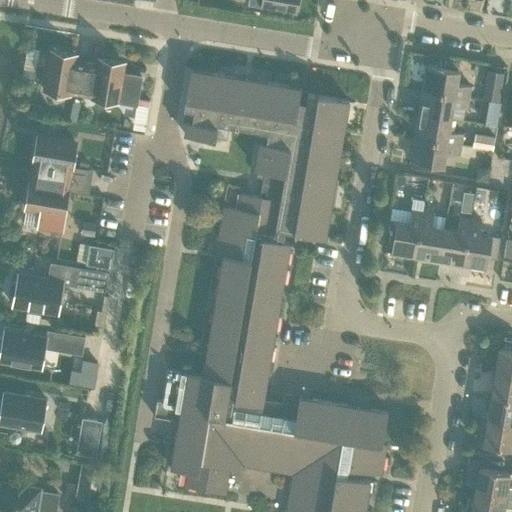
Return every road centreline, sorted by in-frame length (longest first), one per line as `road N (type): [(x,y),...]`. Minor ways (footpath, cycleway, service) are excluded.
road 1 (residential): [(184,25),(168,121),(185,193),(142,434)]
road 2 (residential): [(454,338),(370,323),(348,308),(384,88),(368,38)]
road 3 (residential): [(426,511),(454,338)]
road 4 (residential): [(184,25),(335,49)]
road 5 (residential): [(368,38),(410,19),(511,37)]
road 6 (residential): [(28,0),(158,20)]
